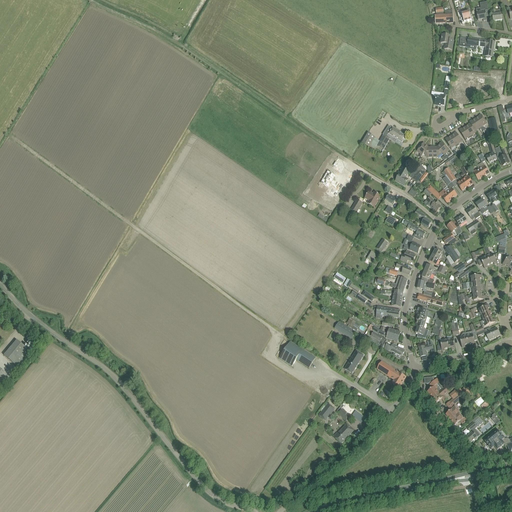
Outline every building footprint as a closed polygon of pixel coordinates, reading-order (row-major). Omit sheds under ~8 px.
[(477,12),(477,13),(476,14),(477,16),(478,21),(483,20),(484,22),(487,21),(485,11),(489,10),(487,2),(480,3),(481,11),(477,12)] [(492,14),(493,17),(493,22),(502,20),(501,15),(501,13),(504,12),(502,6),(499,7),(500,10),(495,10),(495,9),(492,9),(492,10),(492,14)] [(446,23),(446,16),(444,16),(443,8),(436,8),(437,16),(435,16),(435,19),(436,24),(446,23)] [(461,11),(463,19),(471,17),(468,9),(461,11)] [(445,11),(446,16),(446,23),(453,23),(453,15),(452,10),(445,11)] [(450,43),(450,39),(451,36),(442,35),(441,43),(445,44),(445,49),(452,50),(453,43),(450,43)] [(461,38),(460,47),(467,48),(467,45),(486,48),(485,51),(486,51),(485,57),(486,57),(487,58),(487,59),(489,59),(490,59),(491,58),(493,58),(495,42),(481,40),(469,38),(469,39),(461,38)] [(496,74),(494,86),(502,87),(502,82),(506,83),(507,75),(496,74)] [(452,88),(451,100),(459,101),(460,99),(464,100),(466,85),(459,84),(458,89),(452,88)] [(432,92),(432,94),(434,96),(435,96),(436,96),(436,100),(435,105),(439,106),(439,105),(444,106),(445,101),(445,98),(445,96),(444,95),(444,94),(432,92)] [(482,115),(476,119),(484,131),(485,133),(487,132),(486,130),(485,128),(483,127),(482,127),(487,124),(482,115)] [(493,136),(492,136),(493,139),(500,138),(495,118),(489,120),(493,136)] [(476,119),(470,122),(475,130),(476,131),(479,129),(482,133),(484,131),(476,119)] [(471,124),(465,127),(472,137),(473,136),(473,135),(477,133),(476,131),(475,130),(470,122),(470,123),(471,124)] [(392,128),(389,126),(385,132),(392,136),(402,142),(406,136),(402,134),(393,128),(392,128)] [(472,137),(465,127),(460,131),(464,138),(465,138),(466,141),(470,138),(472,137)] [(376,137),(369,133),(363,143),(370,147),(376,137)] [(457,133),(451,136),(458,146),(459,145),(459,144),(462,142),(457,133)] [(390,138),(384,134),(383,135),(384,135),(380,142),(378,146),(384,150),(390,138)] [(458,146),(451,136),(446,140),(451,149),(455,147),(456,147),(458,146)] [(493,139),(492,136),(486,139),(488,145),(489,145),(492,155),(486,158),(489,164),(497,160),(493,143),(494,143),(493,139)] [(421,157),(424,154),(429,148),(428,147),(423,143),(418,150),(417,152),(420,155),(420,156),(421,157)] [(437,147),(442,153),(444,156),(445,156),(446,155),(446,154),(449,151),(448,150),(442,143),(437,147)] [(428,158),(433,157),(433,147),(428,147),(429,148),(424,154),(428,158)] [(438,157),(442,153),(437,147),(433,147),(433,157),(438,157)] [(498,159),(499,159),(502,166),(510,163),(504,149),(501,150),(500,147),(496,149),(498,159)] [(477,166),(479,170),(484,177),(490,174),(484,165),(483,163),(486,161),(483,156),(484,156),(481,150),(479,151),(481,154),(478,156),(482,163),(477,166)] [(421,165),(417,168),(411,177),(417,182),(426,170),(421,165)] [(443,179),(448,185),(456,180),(449,168),(444,171),(447,175),(445,176),(446,177),(443,179)] [(405,186),(407,182),(408,180),(406,179),(410,172),(407,170),(403,169),(396,181),(400,184),(400,183),(405,186)] [(484,177),(479,170),(477,171),(476,170),(473,172),(478,181),(484,177)] [(328,171),(322,181),(325,183),(323,185),(328,188),(330,184),(334,187),(330,193),(336,197),(343,185),(337,182),(335,184),(332,182),(335,176),(328,171)] [(420,181),(422,183),(429,174),(426,172),(420,181)] [(465,179),(463,180),(468,188),(473,184),(468,176),(464,178),(465,179)] [(468,188),(463,180),(460,182),(459,181),(456,183),(462,191),(468,188)] [(427,190),(431,194),(432,193),(437,198),(440,195),(441,196),(447,204),(452,199),(447,193),(444,190),(439,193),(431,186),(427,190)] [(449,191),(447,193),(452,199),(457,195),(451,188),(448,190),(449,191)] [(414,197),(417,193),(412,189),(409,193),(414,197)] [(381,196),(377,193),(374,192),(373,194),(369,192),(365,198),(369,201),(367,203),(374,208),(381,196)] [(498,196),(497,197),(494,192),(488,196),(491,201),(493,204),(496,203),(500,200),(498,196)] [(389,195),(386,200),(393,205),(397,200),(392,196),(392,197),(389,195)] [(430,207),(431,207),(437,213),(442,208),(439,205),(440,204),(437,201),(436,202),(430,197),(427,201),(429,204),(428,205),(430,207)] [(357,200),(355,204),(351,210),(349,214),(354,217),(357,212),(359,213),(360,211),(359,210),(363,203),(357,200)] [(483,200),(476,204),(479,208),(480,210),(483,214),(489,210),(491,215),(494,213),(492,209),(491,207),(490,206),(488,207),(487,206),(486,204),(483,200)] [(389,206),(385,212),(390,215),(394,210),(389,206)] [(478,212),(474,207),(467,212),(471,217),(473,220),(475,218),(476,219),(481,216),(478,212)] [(421,224),(424,226),(429,229),(432,222),(425,218),(426,216),(417,211),(415,215),(424,220),(421,224)] [(456,220),(458,224),(460,226),(467,221),(463,215),(456,220)] [(385,222),(393,226),(395,223),(397,220),(393,218),(389,216),(385,222)] [(416,235),(419,237),(423,239),(426,234),(419,230),(419,229),(415,227),(413,226),(414,224),(406,221),(404,225),(408,227),(408,228),(411,230),(417,233),(416,235)] [(457,228),(455,226),(452,223),(450,224),(449,224),(448,225),(448,226),(447,227),(452,233),(455,231),(459,235),(462,232),(459,227),(457,228)] [(477,232),(475,229),(472,225),(467,228),(470,233),(471,232),(472,234),(473,235),(477,232)] [(443,240),(446,244),(455,238),(452,234),(443,240)] [(377,249),(382,252),(388,243),(383,240),(377,249)] [(408,250),(413,252),(418,254),(421,247),(417,245),(418,244),(413,242),(407,240),(405,245),(404,248),(406,249),(408,250)] [(451,246),(446,250),(455,263),(460,260),(451,246)] [(484,249),(487,257),(490,265),(494,263),(494,265),(497,264),(495,259),(498,257),(496,254),(494,255),(493,254),(491,255),(488,247),(484,249)] [(436,250),(433,255),(440,258),(442,254),(441,254),(443,251),(437,248),(436,251),(436,250)] [(367,259),(372,261),(376,254),(371,251),(367,259)] [(404,252),(400,260),(407,263),(408,260),(413,263),(416,256),(411,254),(406,252),(406,253),(404,252)] [(440,258),(433,255),(429,261),(436,265),(440,258)] [(506,265),(509,268),(511,263),(511,259),(507,255),(504,258),(506,260),(503,264),(505,266),(506,265)] [(490,265),(487,257),(481,259),(478,260),(480,266),(483,265),(485,269),(488,268),(487,266),(490,265)] [(412,270),(409,268),(398,263),(396,267),(403,270),(402,273),(409,276),(412,270)] [(459,273),(466,268),(463,263),(454,269),(459,273)] [(427,266),(424,273),(431,276),(435,269),(427,266)] [(387,268),(385,272),(397,276),(398,272),(387,268)] [(456,279),(459,276),(464,273),(465,273),(463,270),(459,273),(454,276),(456,279)] [(347,279),(337,272),(333,278),(343,285),(347,279)] [(427,283),(433,284),(435,280),(430,279),(431,276),(424,273),(422,277),(423,277),(421,280),(426,282),(427,283)] [(396,285),(395,291),(403,292),(405,288),(407,280),(399,277),(396,285)] [(433,284),(427,283),(426,282),(425,282),(418,281),(416,288),(424,290),(424,287),(429,288),(434,289),(435,284),(433,284)] [(361,294),(363,291),(352,284),(350,287),(361,294)] [(351,294),(358,298),(357,299),(365,304),(367,300),(360,295),(354,291),(351,294)] [(365,291),(362,295),(372,302),(375,298),(370,295),(365,291)] [(466,300),(465,298),(463,294),(459,295),(459,291),(458,292),(460,305),(465,307),(463,301),(465,300),(466,300)] [(443,301),(428,297),(419,294),(417,299),(442,306),(443,301)] [(467,297),(465,298),(466,300),(467,304),(470,302),(469,299),(473,297),(474,301),(479,300),(484,300),(484,297),(482,297),(482,294),(473,295),(473,294),(467,297)] [(394,296),(392,306),(396,307),(401,308),(403,297),(394,296)] [(473,319),(481,315),(491,311),(489,312),(488,309),(489,308),(488,304),(483,306),(484,307),(479,310),(480,313),(479,313),(478,313),(475,314),(473,309),(473,310),(470,311),(471,313),(468,314),(470,320),(473,319)] [(461,306),(460,311),(458,316),(465,318),(466,313),(465,313),(465,312),(466,312),(467,308),(461,306)] [(394,318),(399,318),(400,311),(395,310),(378,307),(375,307),(374,311),(377,311),(376,315),(376,318),(382,319),(383,316),(394,318)] [(416,314),(418,315),(425,317),(425,316),(427,311),(418,308),(416,314)] [(481,315),(483,321),(491,317),(490,314),(492,314),(491,311),(481,315)] [(426,323),(428,324),(429,318),(425,316),(425,317),(418,315),(417,321),(426,323)] [(491,317),(483,321),(485,324),(483,325),(484,327),(486,326),(495,322),(494,319),(493,320),(491,317)] [(356,322),(353,321),(350,318),(347,323),(349,324),(348,326),(357,331),(358,330),(353,327),(356,322)] [(339,321),(335,329),(352,340),(356,332),(339,321)] [(415,327),(417,328),(418,327),(424,329),(426,323),(417,321),(415,327)] [(388,334),(381,331),(380,330),(375,327),(373,330),(379,334),(384,336),(387,337),(386,338),(393,341),(398,342),(400,338),(388,334)] [(418,327),(417,328),(416,333),(418,334),(417,338),(426,339),(428,330),(424,329),(418,327)] [(382,328),(381,331),(388,334),(400,338),(401,333),(389,329),(389,330),(385,329),(382,328)] [(440,331),(439,334),(438,337),(437,342),(438,342),(438,346),(441,346),(442,351),(445,351),(445,349),(448,349),(447,340),(441,341),(441,338),(441,337),(442,337),(443,334),(442,334),(442,332),(441,332),(442,329),(441,328),(440,331)] [(484,331),(477,334),(478,337),(481,335),(482,336),(483,336),(484,336),(485,335),(485,334),(485,333),(488,340),(500,336),(497,328),(491,331),(490,328),(484,331)] [(389,342),(385,339),(373,332),(371,336),(380,342),(381,342),(382,342),(381,343),(382,344),(382,345),(382,346),(384,347),(385,348),(385,349),(389,352),(390,351),(394,353),(393,355),(400,360),(404,361),(405,358),(402,357),(405,351),(393,344),(392,347),(387,344),(389,342)] [(468,345),(466,336),(466,333),(463,333),(461,338),(460,338),(462,348),(465,347),(465,345),(468,345)] [(476,334),(466,336),(468,345),(472,344),(472,346),(475,345),(475,342),(477,341),(476,334)] [(447,340),(448,349),(452,348),(452,350),(455,350),(454,339),(452,340),(452,337),(447,337),(447,340)] [(17,340),(4,356),(18,367),(31,352),(17,340)] [(280,358),(288,364),(292,366),(296,360),(309,368),(316,358),(303,350),(291,341),(280,358)] [(426,356),(425,351),(431,350),(432,355),(432,358),(436,358),(434,348),(433,345),(429,346),(425,347),(424,346),(419,347),(421,357),(422,357),(422,361),(428,360),(427,356),(426,356)] [(352,374),(359,363),(361,360),(364,355),(356,351),(353,356),(352,358),(345,369),(352,374)] [(407,377),(382,362),(377,370),(394,381),(392,384),(395,386),(395,387),(398,389),(399,388),(400,388),(407,377)] [(0,388),(10,377),(0,368),(0,388)] [(428,392),(432,398),(438,392),(438,393),(440,391),(436,385),(440,382),(437,379),(430,385),(432,388),(428,392)] [(450,395),(453,399),(463,392),(459,387),(450,395)] [(438,392),(432,398),(436,403),(442,399),(444,402),(447,399),(445,396),(449,393),(444,388),(440,391),(438,393),(438,392)] [(446,415),(450,420),(457,415),(457,416),(459,414),(460,413),(455,406),(456,405),(456,404),(460,401),(461,402),(471,393),(467,388),(463,392),(453,399),(447,405),(448,407),(451,411),(450,412),(446,415)] [(475,402),(478,406),(484,402),(481,397),(475,402)] [(481,406),(485,411),(490,406),(486,402),(481,406)] [(328,404),(319,415),(326,420),(335,409),(328,404)] [(342,408),(338,413),(346,421),(350,417),(346,414),(347,413),(342,408)] [(457,415),(450,420),(453,423),(452,424),(454,425),(455,425),(455,426),(459,422),(460,421),(463,425),(466,422),(468,421),(465,417),(463,419),(461,416),(459,414),(457,416),(457,415)] [(473,423),(471,425),(467,428),(470,431),(472,433),(465,438),(470,444),(474,440),(476,440),(477,439),(477,438),(475,434),(476,433),(474,430),(483,423),(478,417),(472,422),(473,423)] [(338,441),(341,444),(354,430),(351,427),(348,424),(334,438),(338,441)] [(491,434),(490,435),(489,437),(488,437),(490,439),(484,443),(490,451),(495,447),(497,451),(505,445),(506,446),(507,445),(511,453),(511,452),(511,439),(510,440),(509,439),(508,439),(507,438),(505,439),(499,432),(495,435),(493,433),(492,434),(491,434)]
